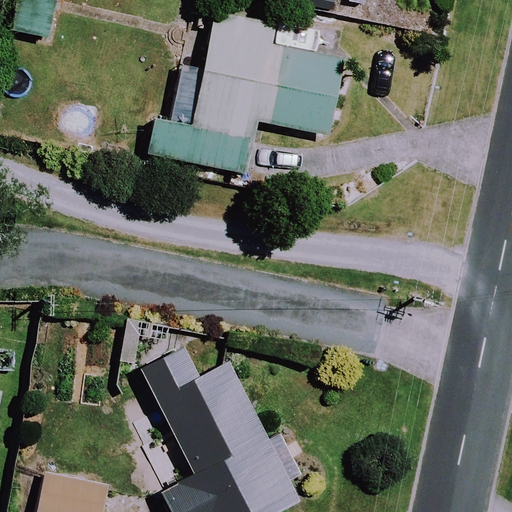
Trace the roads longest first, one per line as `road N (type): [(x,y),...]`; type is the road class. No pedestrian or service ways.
road 1 (residential): [(0,273),(33,260),(479,353)]
road 2 (unclassified): [(447,511),(479,353)]
road 3 (unclassified): [(479,353),(511,204)]
